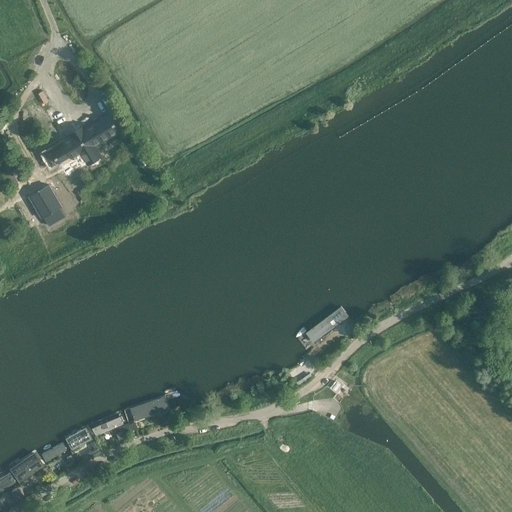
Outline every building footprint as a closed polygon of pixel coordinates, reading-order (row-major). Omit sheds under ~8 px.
[(124,134),(113,115),(41,156),(51,175),(79,159),(87,173),(103,164),(96,151),(124,134)] [(137,139),(135,140),(129,144),(139,161),(147,157),(137,139)] [(61,205),(49,184),(29,193),(40,217),(42,216),(46,225),(62,217),(57,207),(61,205)] [(351,316),(344,306),(304,334),(312,344),(351,316)] [(335,373),(327,381),(333,387),(341,379),(335,373)] [(171,410),(166,395),(125,410),(129,423),(171,410)] [(90,424),(95,437),(125,424),(119,411),(90,424)] [(86,426),(65,437),(71,451),(93,440),(86,426)] [(40,453),(45,462),(65,450),(61,442),(40,453)] [(9,470),(18,484),(44,466),(35,452),(9,470)] [(8,475),(0,480),(0,495),(15,485),(8,475)]
